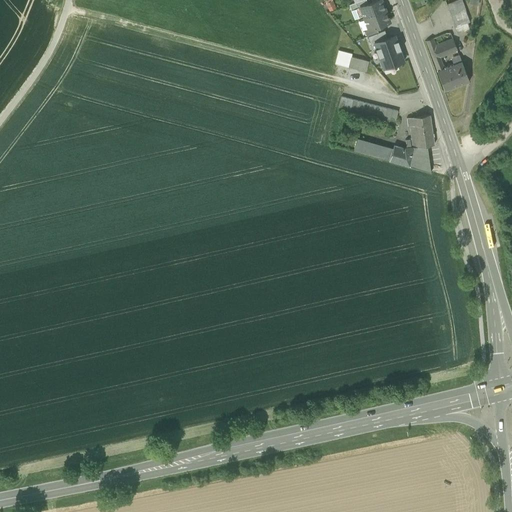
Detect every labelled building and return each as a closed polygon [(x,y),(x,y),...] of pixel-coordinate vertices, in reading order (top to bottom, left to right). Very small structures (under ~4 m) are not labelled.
[(361,0),(349,4),(351,10),(360,7),(368,4),(366,0),(361,0)] [(360,7),(365,18),(385,10),(381,0),(377,0),(368,4),(360,7)] [(457,0),(447,4),(457,33),(469,29),(467,23),(470,22),(461,0),(457,0)] [(390,22),(385,10),(365,18),(369,29),(376,27),(390,22)] [(365,31),(367,36),(368,36),(378,32),(376,27),(369,29),(365,31)] [(378,32),(368,36),(370,43),(387,37),(385,30),(378,32)] [(387,37),(370,43),(373,50),(375,49),(379,58),(379,57),(384,69),(404,61),(400,50),(402,49),(398,40),(397,40),(395,34),(387,37)] [(444,67),(440,57),(436,46),(433,38),(426,41),(438,71),(444,68),(444,67)] [(453,39),(436,46),(440,57),(458,50),(453,39)] [(335,63),(349,67),(351,57),(352,54),(338,50),(335,63)] [(453,58),(455,64),(462,61),(460,56),(453,58)] [(369,61),(351,57),(349,67),(366,71),(369,61)] [(470,81),(462,61),(455,64),(446,68),(445,67),(444,67),(444,68),(438,71),(445,91),(470,81)] [(367,114),(384,119),(387,108),(341,96),(338,108),(367,115),(367,114)] [(398,111),(387,108),(384,119),(396,122),(398,111)] [(405,140),(407,148),(404,148),(394,145),(393,148),(389,161),(410,166),(431,172),(427,146),(434,145),(430,114),(407,118),(408,126),(410,126),(414,125),(416,138),(411,138),(410,139),(405,140)] [(354,150),(389,161),(393,148),(357,139),(354,150)]
